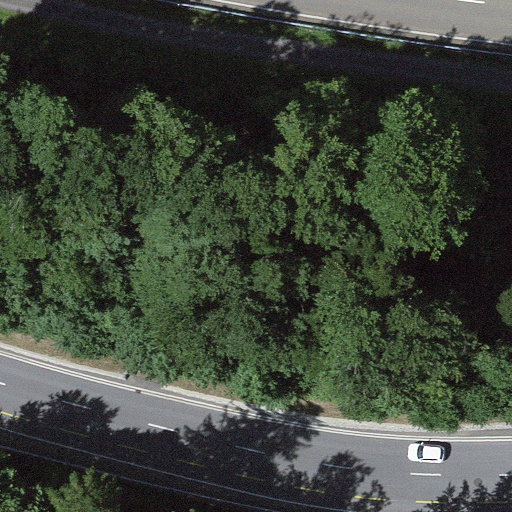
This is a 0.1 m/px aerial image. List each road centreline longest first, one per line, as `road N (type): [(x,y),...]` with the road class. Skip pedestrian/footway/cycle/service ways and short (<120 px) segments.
road 1 (secondary): [(0,386),(268,456),(396,475),(511,474)]
road 2 (track): [(14,0),(202,39),(511,80)]
